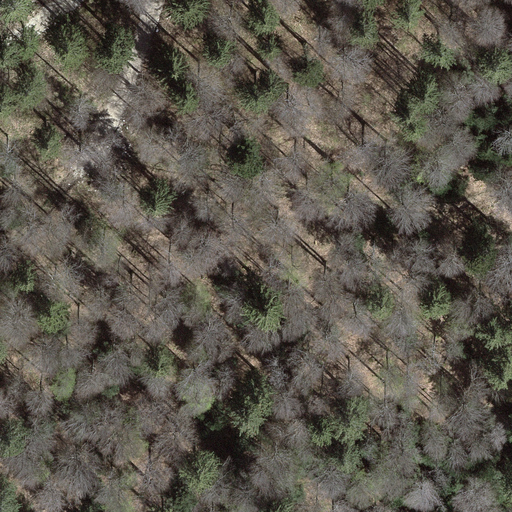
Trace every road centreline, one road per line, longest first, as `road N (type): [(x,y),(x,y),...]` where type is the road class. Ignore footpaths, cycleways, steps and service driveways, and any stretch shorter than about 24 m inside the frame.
road 1 (track): [(511,190),(397,215),(95,150),(159,0)]
road 2 (track): [(95,150),(0,273)]
